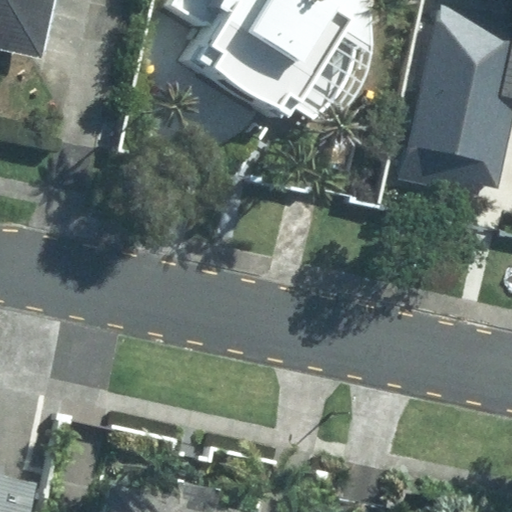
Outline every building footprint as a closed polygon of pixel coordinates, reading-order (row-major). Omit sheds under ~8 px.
[(0,0),(0,54),(23,60),(35,0),(0,0)] [(164,0),(161,6),(197,28),(177,61),(271,118),(276,111),(302,128),(328,109),(346,82),(354,52),(353,20),(353,0),(164,0)] [(511,0),(428,0),(388,184),(488,206),(510,103),(511,103),(511,0)] [(0,511),(18,511),(26,481),(0,475),(0,511)] [(244,511),(91,480),(84,511),(244,511)]
